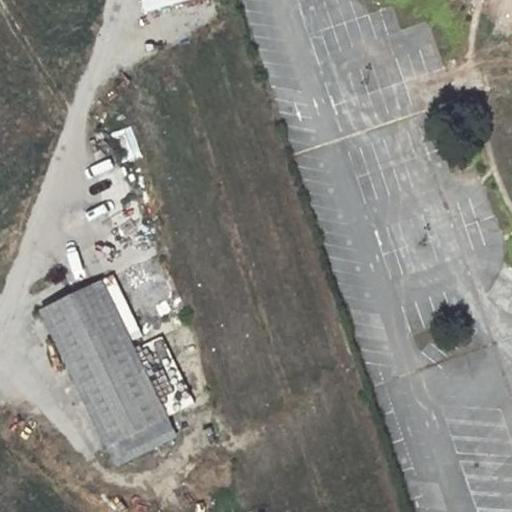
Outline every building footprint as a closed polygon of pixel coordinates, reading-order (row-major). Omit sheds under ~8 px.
[(424,81),(429,105),(450,101),(445,77),(424,81)] [(392,111),(413,112),(414,90),(393,90),(392,111)] [(121,162),(140,156),(130,125),(111,131),(121,162)] [(479,196),(388,215),(407,309),(428,330),(446,327),(467,348),(495,342),(491,322),(502,311),(509,318),(507,312),(511,310),(511,290),(502,281),(491,283),(485,254),(496,243),(492,223),(486,229),(479,196)] [(183,406),(117,272),(103,279),(168,413),(183,406)] [(32,306),(69,290),(65,279),(27,294),(32,306)] [(168,413),(103,279),(44,309),(109,442),(168,413)] [(236,511),(226,499),(217,506),(221,511),(236,511)]
